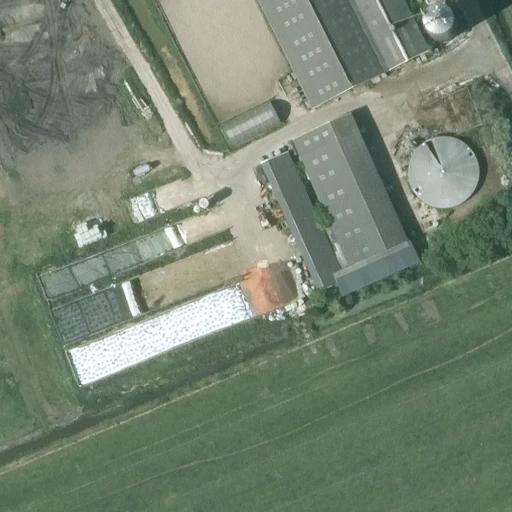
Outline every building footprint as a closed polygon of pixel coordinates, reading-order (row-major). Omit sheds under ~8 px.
[(258,0),(313,111),(428,54),(401,0),(258,0)] [(451,43),(453,42),(454,40),(455,38),(456,35),(457,33),(457,30),(456,28),(455,25),(454,23),(452,21),(450,20),(448,18),(446,18),(443,17),(441,17),(438,18),(436,19),(434,20),(432,21),(430,23),(429,26),(428,28),(428,30),(428,33),(428,35),(429,38),(430,40),(432,42),(434,44),(436,45),(438,46),(441,46),(444,46),(446,46),(448,45),(451,43)] [(269,104),(219,127),(229,148),(279,124),(269,104)] [(355,119),(294,144),(298,154),(261,168),(314,300),(358,283),(354,273),(408,251),(355,119)] [(206,217),(120,247),(128,268),(172,252),(175,261),(213,248),(208,234),(212,232),(206,217)]
